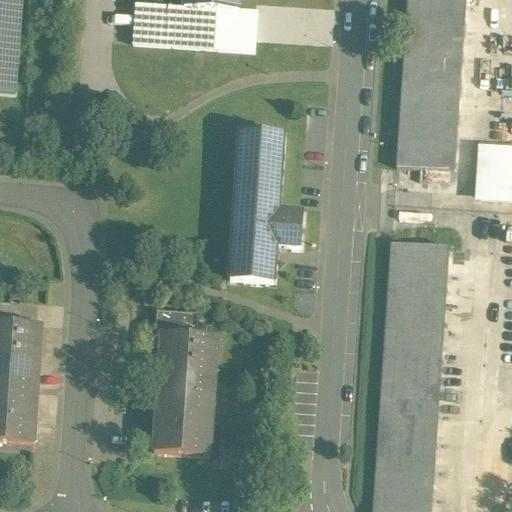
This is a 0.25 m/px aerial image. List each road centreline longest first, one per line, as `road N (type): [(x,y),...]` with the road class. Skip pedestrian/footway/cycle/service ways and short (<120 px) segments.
road 1 (residential): [(353,0),(326,511)]
road 2 (residential): [(0,196),(64,203),(85,226),(69,511)]
